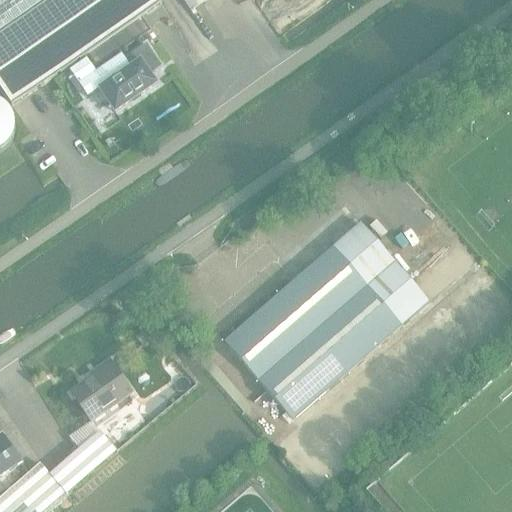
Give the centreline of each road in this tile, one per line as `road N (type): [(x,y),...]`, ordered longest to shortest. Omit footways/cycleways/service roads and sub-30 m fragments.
road 1 (unclassified): [(511,8),(0,363)]
road 2 (unclassified): [(0,262),(380,0)]
